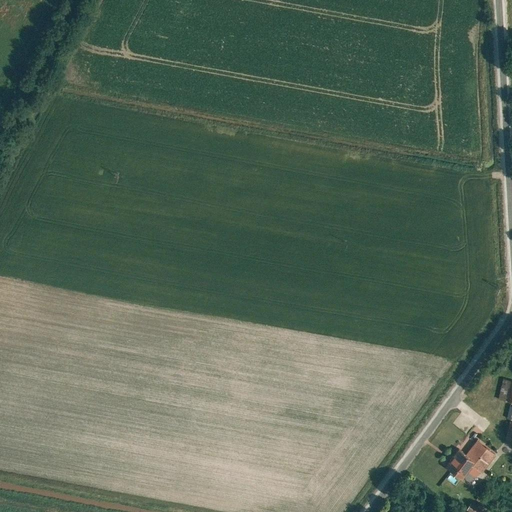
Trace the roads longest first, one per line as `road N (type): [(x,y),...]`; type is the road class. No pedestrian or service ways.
road 1 (unclassified): [(511,311),(366,511)]
road 2 (unclassified): [(499,0),(511,220)]
